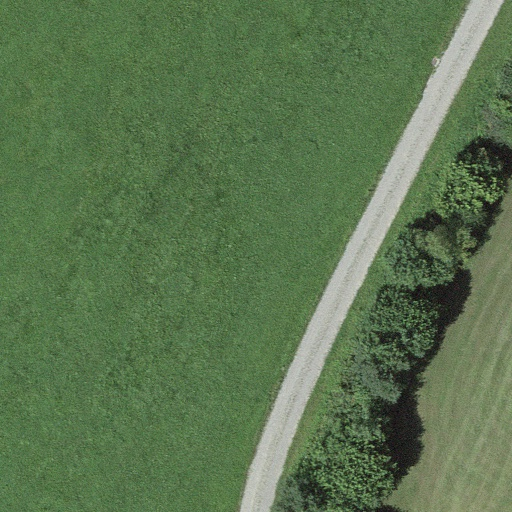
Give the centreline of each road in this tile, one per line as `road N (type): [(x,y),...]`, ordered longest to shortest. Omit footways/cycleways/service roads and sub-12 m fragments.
road 1 (track): [(492,0),(274,511)]
road 2 (track): [(104,0),(0,210)]
